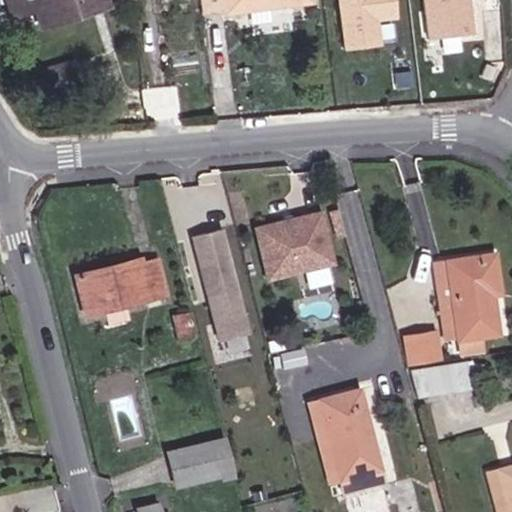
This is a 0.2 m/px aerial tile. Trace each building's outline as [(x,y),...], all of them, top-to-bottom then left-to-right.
[(70,0),(28,0),(31,10),(70,0)] [(299,0),(207,0),(209,11),(299,0)] [(388,0),(333,0),(340,49),(377,43),(374,19),(391,16),(388,0)] [(419,0),(425,36),(471,29),(466,0),(419,0)] [(378,19),(378,41),(394,41),(394,19),(378,19)] [(371,234),(363,207),(356,209),(363,236),(371,234)] [(355,262),(342,212),(278,228),(291,278),(355,262)] [(213,339),(247,331),(221,224),(187,232),(213,339)] [(499,252),(452,262),(467,331),(492,326),(503,324),(495,287),(507,284),(499,252)] [(169,297),(163,264),(153,267),(150,257),(100,268),(114,328),(137,323),(133,305),(169,297)] [(169,297),(179,295),(172,262),(163,264),(169,297)] [(452,262),(441,264),(456,334),(467,331),(452,262)] [(108,329),(114,328),(100,268),(85,271),(93,312),(103,311),(108,329)] [(201,335),(196,311),(182,314),(187,338),(201,335)] [(495,341),(492,326),(467,331),(470,346),(495,341)] [(445,359),(441,332),(409,338),(414,365),(445,359)] [(413,397),(481,387),(477,359),(408,370),(413,397)] [(345,481),(388,473),(373,399),(330,408),(345,481)] [(335,483),(345,481),(330,408),(320,410),(335,483)] [(244,474),(237,439),(214,444),(220,479),(244,474)] [(215,480),(220,479),(214,444),(208,445),(215,480)] [(215,480),(208,445),(175,451),(182,486),(215,480)] [(345,481),(349,495),(391,487),(388,473),(345,481)] [(140,511),(164,511),(162,501),(139,505),(140,511)]
